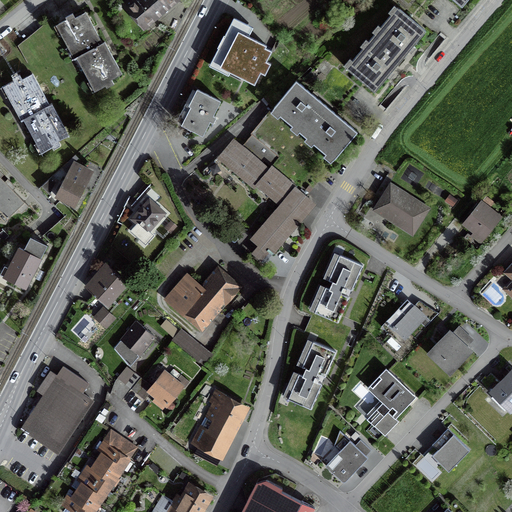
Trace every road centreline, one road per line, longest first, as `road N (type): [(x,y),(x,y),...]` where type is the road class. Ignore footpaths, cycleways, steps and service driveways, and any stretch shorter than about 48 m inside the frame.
road 1 (secondary): [(0,418),(147,128)]
road 2 (residential): [(329,219),(393,118),(496,0)]
road 3 (residential): [(341,504),(503,334)]
road 4 (residential): [(147,128),(193,218),(263,280),(294,289)]
road 5 (residential): [(250,450),(294,289)]
road 6 (residential): [(227,496),(109,395)]
road 7 (secondary): [(147,128),(213,0)]
road 8 (residential): [(447,296),(329,219)]
